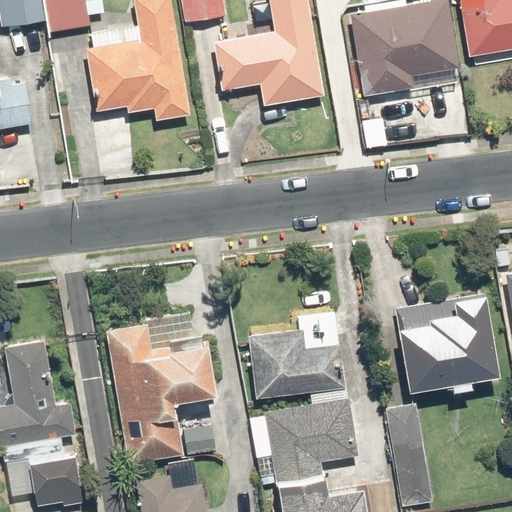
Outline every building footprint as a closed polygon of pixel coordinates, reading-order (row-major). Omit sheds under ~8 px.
[(35,0),(0,0),(0,26),(38,22),(35,0)] [(82,0),(42,0),(47,32),(86,27),(82,0)] [(183,113),(166,0),(130,0),(135,26),(81,34),(92,108),(121,104),(122,111),(147,107),(149,118),(183,113)] [(219,17),(217,0),(177,0),(180,22),(219,17)] [(318,96),(303,0),(263,0),(268,30),(211,39),(219,89),(255,83),(259,105),(318,96)] [(389,0),(358,4),(359,13),(345,15),(356,94),(408,87),(406,72),(451,66),(441,1),(400,7),(399,0),(389,0)] [(511,0),(453,0),(461,53),(511,46),(511,0)] [(0,129),(28,125),(21,80),(0,83),(0,129)] [(511,269),(495,272),(507,334),(511,332),(511,269)] [(387,308),(389,323),(378,324),(383,367),(393,366),(396,390),(492,380),(483,297),(387,308)] [(192,303),(111,316),(133,456),(220,442),(216,416),(193,420),(188,390),(223,384),(213,326),(196,329),(192,303)] [(301,321),(253,329),(263,391),(352,376),(340,304),(300,311),(301,321)] [(21,395),(0,397),(0,437),(6,436),(8,455),(33,452),(40,505),(91,498),(77,393),(61,396),(52,332),(13,338),(21,395)] [(354,387),(272,401),(291,511),(378,511),(373,478),(338,484),(334,460),(325,461),(324,452),(364,445),(354,387)] [(418,399),(389,404),(407,503),(435,498),(418,399)] [(209,511),(198,451),(171,456),(173,467),(140,473),(147,511),(209,511)]
